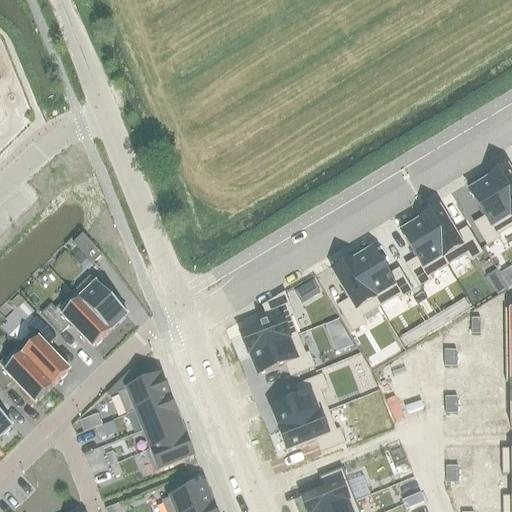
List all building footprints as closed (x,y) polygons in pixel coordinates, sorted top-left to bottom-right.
[(511,177),(507,169),(488,181),(511,221),(511,177)] [(487,182),(469,193),(484,219),(474,226),(486,247),(498,240),(496,237),(511,227),(511,221),(488,181),(487,182)] [(439,210),(420,222),(446,267),(465,256),(469,262),(481,255),(466,230),(455,237),(439,210)] [(419,223),(400,234),(416,260),(405,267),(418,288),(431,281),(429,278),(446,267),(420,222),(419,223)] [(82,236),(73,245),(76,248),(92,265),(101,256),(84,239),(82,236)] [(352,263),(379,308),(397,297),(398,300),(411,293),(398,271),(387,278),(371,252),(353,263),(352,263)] [(352,263),(332,275),(348,302),(337,308),(352,333),(365,326),(361,319),(379,308),(352,263)] [(496,272),(486,278),(494,292),(497,297),(507,291),(504,286),(496,272)] [(89,278),(72,295),(110,334),(127,318),(89,278)] [(313,282),(307,286),(315,298),(320,295),(313,282)] [(50,306),(41,316),(60,336),(69,327),(92,351),(110,334),(72,295),(55,311),(50,306)] [(268,324),(240,336),(248,357),(296,337),(288,317),(292,316),(283,295),(262,308),(268,324)] [(445,312),(433,319),(439,330),(451,323),(470,312),(463,301),(445,312)] [(420,327),(401,338),(408,349),(427,338),(439,330),(433,319),(420,327)] [(31,334),(14,350),(52,390),(69,373),(46,349),(55,340),(36,320),(27,329),(31,334)] [(457,332),(447,339),(451,345),(461,339),(457,332)] [(346,336),(331,342),(336,354),(352,347),(346,336)] [(296,337),(248,357),(248,358),(249,357),(257,377),(285,366),(290,378),(313,368),(308,355),(304,357),(296,337)] [(0,388),(2,391),(12,382),(34,406),(52,390),(14,350),(0,363),(0,388)] [(457,351),(447,357),(451,364),(461,358),(457,351)] [(456,376),(444,377),(444,385),(456,384),(456,376)] [(299,400),(270,412),(279,432),(278,432),(279,433),(327,413),(319,393),(326,390),(321,377),(294,388),(299,400)] [(160,378),(117,395),(126,417),(135,413),(135,412),(168,399),(160,378)] [(168,399),(135,412),(135,413),(143,432),(176,419),(168,399)] [(456,400),(444,400),(444,408),(456,408),(456,400)] [(456,408),(444,408),(445,416),(457,416),(456,408)] [(327,413),(279,433),(287,454),(316,442),(321,454),(344,444),(339,431),(335,433),(327,413)] [(0,439),(11,429),(0,416),(0,439)] [(97,416),(78,423),(83,435),(94,430),(102,427),(97,416)] [(176,419),(143,432),(150,451),(151,453),(184,439),(176,419)] [(102,427),(94,430),(99,441),(106,438),(102,427)] [(150,451),(146,453),(155,475),(193,460),(184,439),(151,453),(150,451)] [(112,454),(105,457),(109,468),(117,465),(112,454)] [(117,465),(109,468),(114,479),(121,476),(117,465)] [(457,469),(445,469),(445,477),(457,477),(457,469)] [(323,491),(302,500),(306,511),(332,511),(355,503),(342,470),(318,479),(323,491)] [(34,483),(42,502),(71,490),(63,471),(34,483)] [(457,477),(445,477),(446,485),(458,485),(457,477)] [(203,486),(161,503),(164,511),(199,511),(212,507),(203,486)] [(420,495),(411,498),(414,507),(424,504),(420,495)] [(411,498),(402,502),(405,511),(414,507),(411,498)] [(463,500),(451,500),(452,508),(464,508),(463,500)] [(358,511),(355,503),(332,511),(358,511)]
